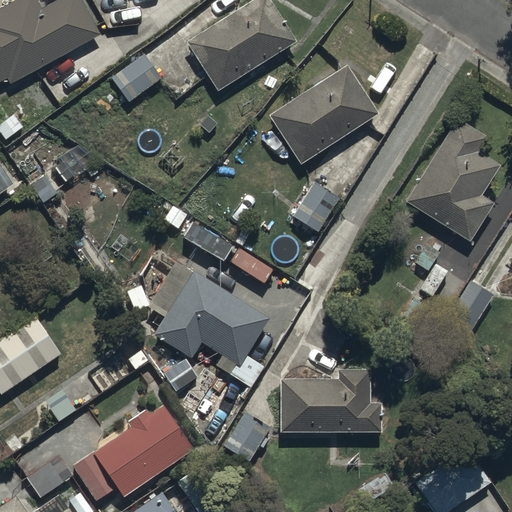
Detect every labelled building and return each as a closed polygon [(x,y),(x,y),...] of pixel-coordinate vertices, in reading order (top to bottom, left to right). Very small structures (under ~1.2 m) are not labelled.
[(0,79),(10,74),(13,78),(101,31),(83,0),(53,0),(43,6),(39,0),(9,0),(0,5),(0,79)] [(217,86),(295,36),(271,0),(245,0),(186,38),(217,86)] [(160,73),(142,50),(111,75),(129,98),(160,73)] [(378,109),(345,59),(269,110),(302,160),(378,109)] [(456,116),(403,196),(469,237),(494,196),(482,189),(499,161),(476,147),(485,133),(456,116)] [(0,190),(15,180),(0,159),(0,190)] [(338,193),(312,178),(293,212),(319,227),(338,193)] [(264,362),(247,351),(270,314),(177,255),(147,302),(163,312),(152,330),(190,355),(201,338),(221,351),(214,362),(227,370),(221,381),(243,395),(264,362)] [(491,292),(469,278),(438,328),(461,342),(491,292)] [(37,312),(0,336),(0,386),(3,390),(62,350),(37,312)] [(198,372),(185,355),(162,374),(175,390),(198,372)] [(336,373),(280,374),(280,427),(380,427),(380,399),(368,399),(368,364),(336,364),(336,373)] [(62,385),(44,399),(58,418),(76,404),(62,385)] [(131,421),(71,463),(95,499),(117,484),(123,493),(193,444),(163,401),(149,411),(145,405),(128,417),(131,421)] [(272,424),(244,407),(223,442),(251,459),(272,424)] [(467,442),(413,480),(435,511),(443,511),(492,478),(467,442)] [(59,452),(27,475),(40,494),(72,471),(59,452)] [(176,511),(160,489),(127,511),(176,511)] [(0,511),(74,511),(68,503),(55,511),(31,511),(17,491),(0,503),(0,511)]
